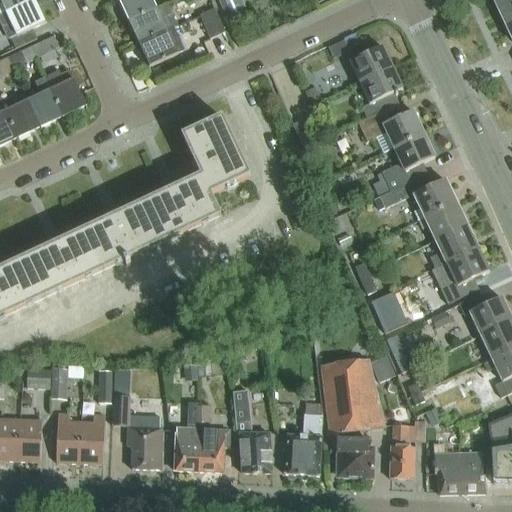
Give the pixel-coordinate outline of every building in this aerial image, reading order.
[(0,0),(0,7),(2,6),(6,16),(34,2),(32,3),(31,0),(0,0)] [(129,24),(157,11),(151,0),(121,0),(118,2),(120,2),(130,23),(128,24),(129,24)] [(185,0),(190,9),(208,0),(185,0)] [(217,0),(228,21),(246,13),(240,0),(217,0)] [(511,0),(492,0),(502,21),(511,16),(511,0)] [(35,3),(34,2),(6,16),(0,18),(0,24),(8,42),(11,41),(16,51),(37,42),(32,32),(47,25),(47,24),(43,25),(33,4),(35,3)] [(139,47),(168,34),(174,31),(177,29),(176,28),(177,27),(167,5),(157,11),(129,24),(129,25),(131,24),(141,46),(139,46),(139,47)] [(211,42),(227,34),(215,11),(200,18),(211,42)] [(511,16),(502,21),(511,41),(511,16)] [(168,34),(139,47),(140,47),(141,47),(151,68),(148,70),(148,71),(178,57),(178,56),(184,53),(174,31),(168,34)] [(31,50),(36,62),(45,58),(48,66),(63,59),(59,51),(60,51),(55,39),(31,50)] [(352,40),(341,45),(346,55),(357,50),(352,40)] [(31,50),(21,54),(8,60),(14,73),(27,66),(36,62),(31,50)] [(383,50),(350,65),(360,86),(393,71),(383,50)] [(0,79),(1,79),(2,80),(14,74),(13,73),(14,73),(8,60),(0,63),(0,79)] [(393,71),(360,86),(370,107),(362,111),(367,121),(381,115),(400,106),(397,98),(399,97),(398,95),(403,92),(393,71)] [(45,81),(50,92),(64,120),(63,119),(85,108),(87,112),(88,111),(70,73),(61,77),(59,74),(45,81)] [(50,92),(45,81),(35,85),(41,97),(28,103),(41,131),(42,131),(41,129),(62,119),(63,121),(64,120),(50,92)] [(305,95),(311,109),(320,105),(314,91),(305,95)] [(17,108),(5,114),(19,142),(18,140),(40,130),(41,131),(28,103),(27,103),(25,98),(14,103),(17,108)] [(387,136),(394,151),(423,137),(413,114),(405,118),(400,106),(381,115),(367,121),(358,126),(367,145),(387,136)] [(19,142),(5,114),(0,116),(0,148),(17,140),(18,142),(19,142)] [(315,118),(305,122),(315,145),(326,141),(315,118)] [(198,173),(201,179),(206,189),(210,198),(211,198),(250,179),(222,120),(182,139),(194,164),(188,166),(193,176),(198,173)] [(305,122),(293,128),(303,151),(315,145),(305,122)] [(382,175),(391,195),(428,177),(423,166),(434,160),(423,137),(394,151),(401,166),(382,175)] [(318,147),(306,153),(311,165),(323,159),(318,147)] [(418,223),(424,220),(456,205),(445,183),(433,189),(428,177),(391,195),(380,200),(385,211),(385,212),(414,198),(420,211),(414,214),(418,223)] [(157,236),(162,246),(220,219),(211,198),(210,198),(206,189),(201,179),(177,190),(175,185),(165,189),(168,195),(143,206),(148,216),(152,226),(157,236)] [(340,214),(332,199),(318,207),(326,221),(340,214)] [(380,200),(374,203),(379,213),(385,211),(380,200)] [(456,205),(424,220),(435,243),(467,228),(456,205)] [(131,267),(128,262),(162,246),(157,236),(152,226),(148,216),(143,206),(119,218),(116,212),(107,216),(110,222),(85,234),(90,243),(94,253),(99,263),(104,273),(124,264),(126,269),(131,267)] [(435,271),(446,266),(478,251),(467,228),(435,243),(441,255),(430,260),(435,271)] [(41,290),(45,300),(104,273),(99,263),(94,253),(90,243),(85,234),(61,245),(58,239),(48,244),(51,249),(27,261),(32,271),(36,280),(41,290)] [(350,235),(339,241),(342,248),(353,242),(350,235)] [(478,251),(446,266),(457,289),(452,292),(457,303),(479,293),(474,282),(489,275),(478,251)] [(0,321),(45,300),(41,290),(36,280),(32,271),(27,261),(2,272),(0,266),(0,321)] [(355,270),(359,279),(368,275),(364,266),(355,270)] [(368,275),(359,279),(367,298),(377,294),(368,275)] [(481,297),(459,308),(464,319),(470,316),(481,338),(511,323),(501,301),(486,308),(481,297)] [(445,314),(431,320),(436,331),(450,324),(445,314)] [(511,323),(481,338),(492,361),(511,351),(511,323)] [(232,348),(236,359),(260,351),(256,339),(232,348)] [(511,351),(492,361),(483,366),(487,375),(496,370),(503,384),(494,388),(501,401),(511,395),(511,351)] [(198,363),(199,379),(212,378),(211,362),(198,363)] [(321,369),(330,438),(385,431),(368,363),(321,369)] [(197,382),(196,367),(184,368),(185,383),(197,382)] [(50,392),(51,373),(28,371),(27,391),(50,392)] [(51,403),(67,404),(69,373),(52,372),(51,403)] [(116,373),(115,403),(127,403),(130,403),(131,374),(116,373)] [(111,406),(112,375),(99,375),(98,406),(111,406)] [(413,399),(421,395),(417,386),(409,389),(413,399)] [(247,394),(234,396),(237,424),(250,422),(247,394)] [(421,395),(413,399),(417,408),(425,404),(421,395)] [(129,429),(129,430),(128,430),(128,450),(133,450),(132,472),(161,472),(162,431),(160,431),(161,419),(126,418),(127,403),(115,403),(114,429),(129,429)] [(198,475),(201,405),(188,405),(187,432),(177,432),(175,474),(198,475)] [(202,405),(201,405),(198,475),(223,476),(224,450),(229,450),(230,434),(210,433),(211,409),(202,408),(202,405)] [(305,405),(305,415),(320,416),(321,406),(305,405)] [(432,430),(442,425),(436,411),(425,416),(432,430)] [(491,449),(511,442),(511,416),(488,428),(491,449)] [(80,467),(81,426),(69,425),(70,417),(58,417),(56,466),(80,467)] [(81,426),(80,467),(103,468),(105,419),(94,418),(93,426),(81,426)] [(319,480),(323,419),(304,418),(303,439),(287,438),(285,478),(319,480)] [(0,463),(18,464),(19,424),(0,422),(0,463)] [(252,423),(236,424),(236,437),(240,437),(252,437),(252,423)] [(414,430),(409,430),(393,429),(393,449),(392,449),(390,483),(413,484),(415,453),(426,453),(426,445),(424,444),(425,424),(414,423),(414,430)] [(19,424),(18,464),(40,465),(42,424),(19,424)] [(252,437),(240,437),(242,477),(272,476),(271,436),(252,437)] [(337,442),(337,456),(336,481),(374,482),(374,451),(368,451),(369,442),(337,442)] [(511,442),(491,449),(492,454),(492,470),(511,468),(511,442)] [(462,498),(485,497),(483,456),(459,457),(462,498)] [(439,477),(439,495),(439,498),(462,498),(459,457),(434,458),(435,477),(439,477)] [(511,468),(492,470),(493,486),(511,487),(511,468)]
